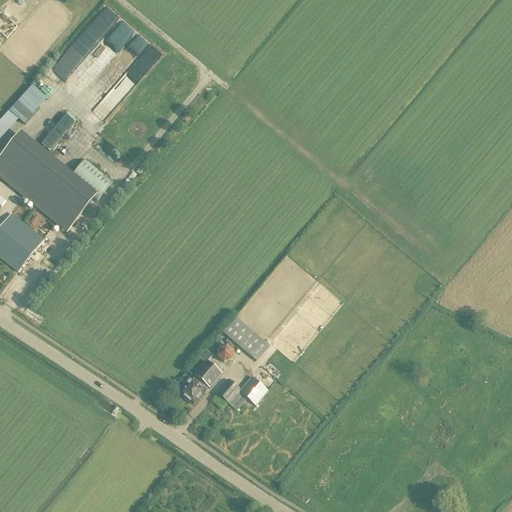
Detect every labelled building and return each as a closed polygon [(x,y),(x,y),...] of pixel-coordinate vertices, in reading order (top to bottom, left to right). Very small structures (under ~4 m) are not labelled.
[(66,85),(120,16),(106,6),(52,74),(66,85)] [(132,64),(150,43),(139,35),(122,56),(132,64)] [(84,93),(122,44),(111,36),(106,43),(101,40),(84,62),(85,63),(70,82),(84,93)] [(154,66),(164,54),(151,44),(93,112),(105,122),(152,65),(154,66)] [(42,108),(26,94),(9,113),(25,127),(42,108)] [(68,112),(44,143),(53,150),(77,119),(68,112)] [(17,140),(0,160),(0,176),(68,232),(92,202),(17,140)] [(0,257),(18,272),(43,241),(12,216),(0,230),(0,257)] [(256,362),(269,346),(234,317),(222,332),(256,362)] [(233,361),(235,352),(228,346),(220,349),(218,358),(225,364),(233,361)] [(180,395),(182,396),(182,398),(184,400),(186,400),(193,406),(205,392),(202,389),(205,385),(209,389),(221,375),(207,363),(213,356),(205,350),(199,358),(206,364),(196,377),(199,380),(195,384),(193,381),(180,395)] [(255,407),(268,392),(252,379),(241,392),(229,381),(217,395),(236,411),(247,399),(255,407)]
